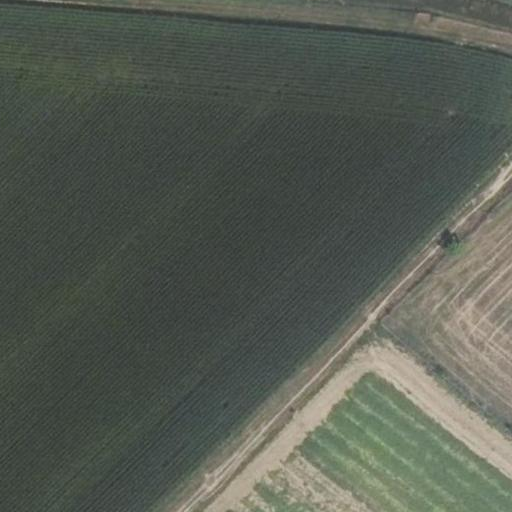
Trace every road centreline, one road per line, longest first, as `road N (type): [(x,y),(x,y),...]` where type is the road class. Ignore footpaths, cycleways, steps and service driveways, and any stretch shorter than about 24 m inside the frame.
road 1 (track): [(511,177),(176,511)]
road 2 (track): [(511,43),(433,22),(167,0)]
